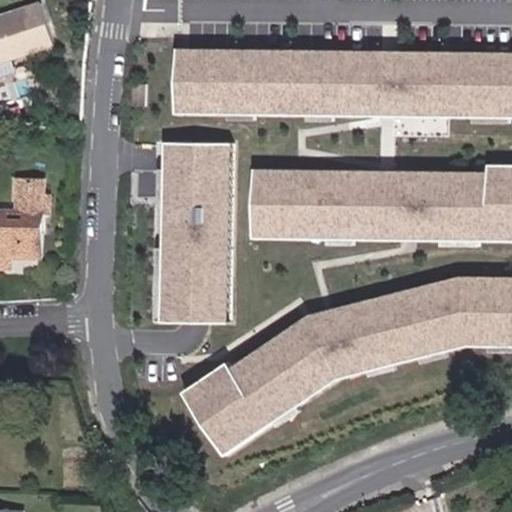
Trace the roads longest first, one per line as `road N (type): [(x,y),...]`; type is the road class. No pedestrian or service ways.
road 1 (residential): [(126,0),(109,117),(104,317)]
road 2 (secondary): [(511,436),(420,454),(293,511)]
road 3 (residential): [(104,317),(109,390),(130,448),(177,511)]
